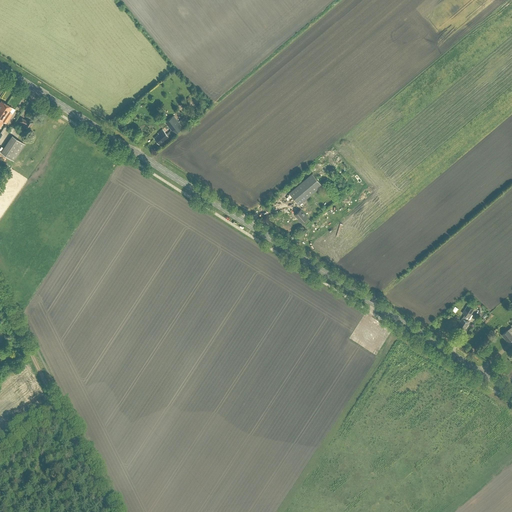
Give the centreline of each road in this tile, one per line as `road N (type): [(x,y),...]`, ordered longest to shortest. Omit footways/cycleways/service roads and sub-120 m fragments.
road 1 (primary): [(511,391),(0,65)]
road 2 (track): [(0,294),(109,511)]
